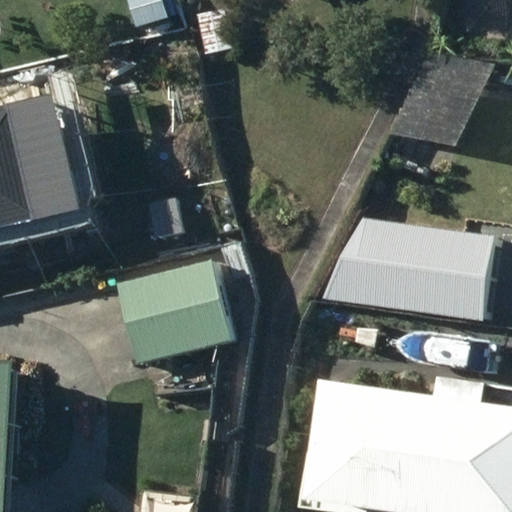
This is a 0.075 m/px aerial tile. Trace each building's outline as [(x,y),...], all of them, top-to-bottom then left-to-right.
[(234,12),(205,19),(215,59),(244,52),(234,12)] [(493,68),(441,40),(389,133),(441,162),(493,68)] [(307,81),(278,135),(311,153),(340,100),(307,81)] [(0,129),(0,244),(74,228),(49,118),(0,129)] [(156,204),(164,242),(195,235),(186,197),(156,204)] [(251,242),(228,248),(233,267),(134,292),(153,370),(250,346),(235,284),(259,278),(251,242)] [(511,262),(350,242),(325,277),(321,306),(511,329),(511,262)] [(0,511),(32,511),(44,373),(0,369),(0,511)] [(341,387),(323,510),(339,511),(511,511),(511,391),(461,384),(458,404),(341,387)]
